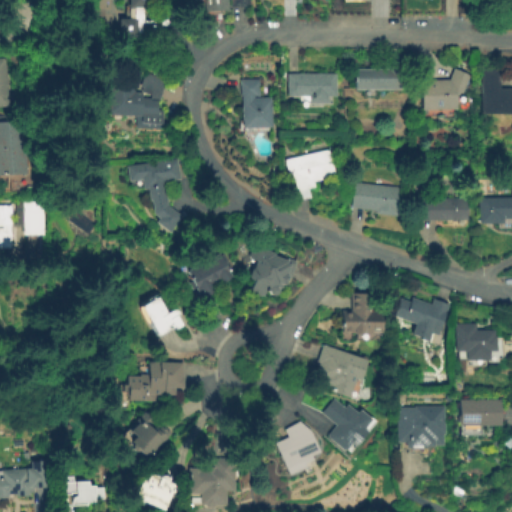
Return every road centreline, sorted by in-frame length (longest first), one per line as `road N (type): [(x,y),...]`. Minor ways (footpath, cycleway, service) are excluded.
road 1 (residential): [(511,295),(262,208),(217,172),(193,105),(215,56),(254,35),(511,38)]
road 2 (residential): [(353,245),(284,328),(267,383)]
road 3 (residential): [(267,383),(242,390),(222,363),(233,341),(284,328)]
